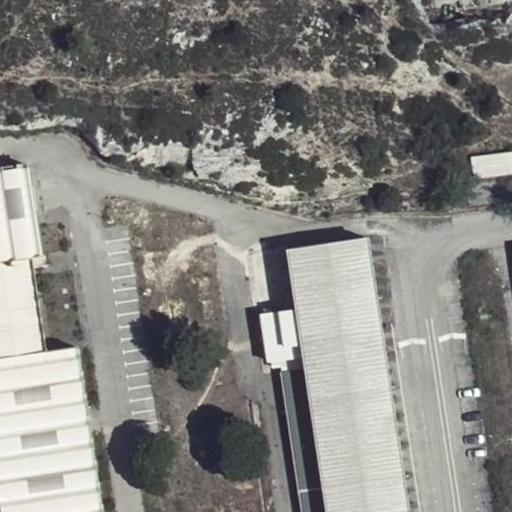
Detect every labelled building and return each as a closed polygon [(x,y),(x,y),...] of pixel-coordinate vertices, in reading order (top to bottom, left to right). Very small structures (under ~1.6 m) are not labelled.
[(491,45),(456,51),(459,78),(496,72),(491,45)] [(473,174),(511,171),(510,150),(497,151),(498,154),(471,156),(473,174)] [(407,511),(357,167),(279,176),(326,511),(407,511)] [(29,169),(0,173),(0,261),(42,256),(29,169)] [(101,511),(77,354),(0,364),(0,511),(101,511)]
